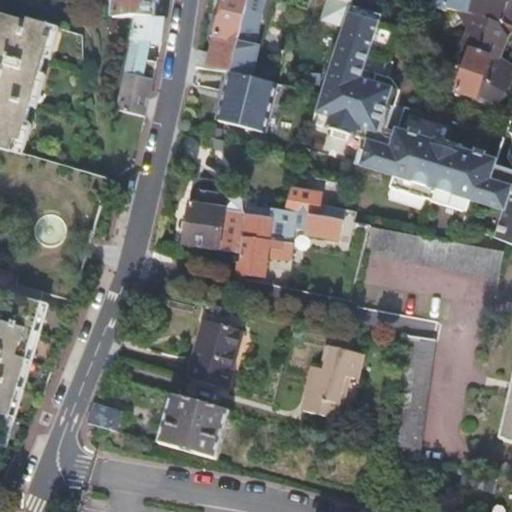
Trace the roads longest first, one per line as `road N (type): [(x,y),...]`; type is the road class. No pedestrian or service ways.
road 1 (residential): [(184,0),(148,192),(62,458)]
road 2 (residential): [(62,458),(298,511)]
